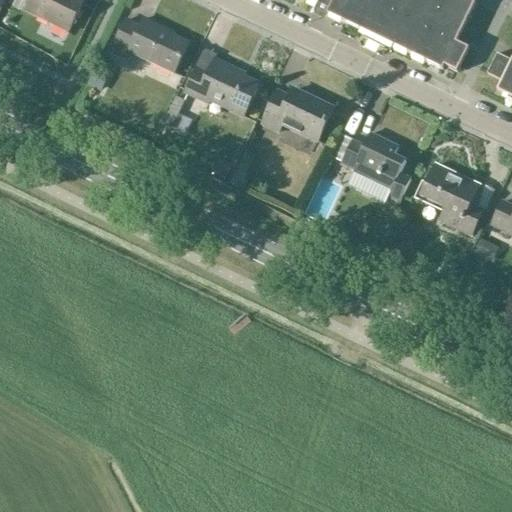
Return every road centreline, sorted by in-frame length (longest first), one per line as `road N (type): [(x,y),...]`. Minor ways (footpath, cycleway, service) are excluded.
road 1 (secondary): [(511,371),(0,123)]
road 2 (residential): [(511,136),(224,0)]
